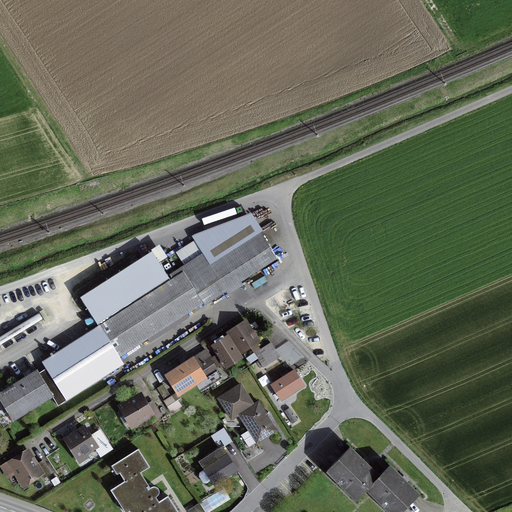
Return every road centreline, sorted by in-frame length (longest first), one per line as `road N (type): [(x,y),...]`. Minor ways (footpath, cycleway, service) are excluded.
road 1 (residential): [(301,265),(276,190),(0,290)]
road 2 (track): [(276,190),(511,89)]
road 3 (residential): [(345,398),(461,507)]
road 4 (residential): [(242,511),(337,416),(345,398)]
road 5 (residential): [(301,265),(345,398)]
